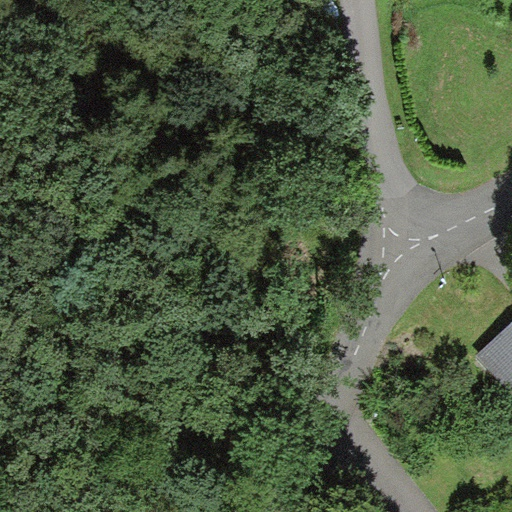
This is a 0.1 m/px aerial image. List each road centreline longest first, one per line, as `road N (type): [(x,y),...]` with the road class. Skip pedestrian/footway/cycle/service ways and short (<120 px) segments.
road 1 (unclassified): [(395,252),(279,511)]
road 2 (unclassified): [(395,252),(358,0)]
road 3 (unclassified): [(511,196),(395,252)]
